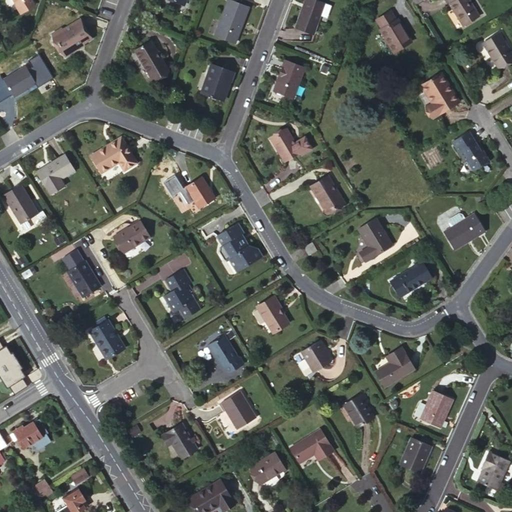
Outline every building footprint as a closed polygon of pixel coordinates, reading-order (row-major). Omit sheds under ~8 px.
[(12,0),(16,5),(14,7),(19,15),(33,6),(29,0),(12,0)] [(235,43),(248,8),(227,0),(214,36),(235,43)] [(313,34),(324,3),(315,0),(304,0),(299,17),(300,18),(296,28),(313,34)] [(448,0),(451,4),(449,6),(462,26),(478,17),(467,0),(448,0)] [(399,29),(394,20),(380,28),(386,38),(384,39),(398,62),(415,51),(401,28),(399,29)] [(74,48),(81,44),(90,39),(79,21),(62,32),(61,30),(51,36),(64,57),(76,50),(74,48)] [(511,58),(511,56),(498,34),(482,44),(497,68),(511,58)] [(150,58),(144,47),(130,55),(147,84),(162,75),(152,57),(150,58)] [(293,98),(303,68),(284,61),(273,91),(293,98)] [(225,83),(229,85),(233,73),(211,65),(206,77),(209,78),(203,95),(212,97),(212,95),(220,97),(225,83)] [(36,85),(25,67),(3,80),(14,99),(36,85)] [(458,104),(441,75),(421,87),(433,105),(427,110),(433,120),(458,104)] [(209,78),(206,77),(200,93),(203,95),(209,78)] [(223,102),(229,85),(225,83),(220,97),(212,95),(212,97),(223,102)] [(284,131),(270,139),(283,162),(298,153),(299,156),(310,149),(303,138),(293,144),(284,131)] [(480,152),(468,133),(451,142),(464,163),(466,162),(472,171),(488,162),(481,151),(480,152)] [(120,139),(90,156),(100,173),(118,163),(122,171),(134,164),(120,139)] [(64,155),(35,172),(45,189),(74,171),(64,155)] [(343,203),(327,176),(310,187),(326,214),(343,203)] [(201,178),(185,187),(198,209),(214,199),(201,178)] [(36,215),(19,186),(2,197),(20,225),(36,215)] [(451,228),(443,232),(454,251),(484,233),(473,214),(464,219),(451,228)] [(448,223),(451,228),(464,219),(461,215),(458,214),(449,220),(448,223)] [(358,254),(364,263),(391,246),(374,219),(356,230),(367,248),(358,254)] [(139,223),(114,239),(123,253),(148,237),(139,223)] [(226,256),(230,262),(235,264),(246,258),(248,261),(260,253),(256,246),(248,246),(248,247),(245,247),(238,236),(239,235),(241,231),(237,223),(216,235),(221,245),(219,246),(217,251),(222,258),(226,256)] [(305,248),(306,251),(310,256),(317,251),(313,244),(305,248)] [(52,266),(59,277),(67,290),(64,292),(71,304),(90,293),(74,267),(71,269),(65,258),(52,266)] [(235,264),(230,262),(235,270),(248,261),(246,258),(235,264)] [(420,264),(398,278),(400,283),(393,287),(399,296),(428,278),(420,264)] [(181,269),(179,270),(187,285),(190,283),(181,269)] [(162,281),(167,290),(172,287),(174,290),(169,293),(161,297),(171,313),(177,310),(183,320),(201,308),(187,285),(179,270),(162,281)] [(67,290),(59,277),(56,279),(64,292),(67,290)] [(400,283),(398,278),(390,282),(393,287),(400,283)] [(274,297),(256,308),(272,333),(288,323),(282,314),(284,313),(274,297)] [(123,350),(106,322),(87,333),(93,342),(95,341),(106,360),(123,350)] [(241,365),(222,336),(206,346),(220,368),(222,366),(227,374),(241,365)] [(318,342),(301,353),(313,373),(329,362),(321,350),(323,349),(318,342)] [(0,370),(17,360),(12,352),(11,353),(6,346),(3,348),(0,343),(0,370)] [(413,371),(400,349),(385,357),(388,364),(374,372),(384,388),(413,371)] [(17,360),(0,370),(0,380),(4,388),(7,386),(12,395),(26,386),(21,378),(24,376),(20,369),(21,368),(17,360)] [(432,391),(419,420),(439,428),(451,400),(432,391)] [(254,419),(238,392),(220,403),(236,430),(254,419)] [(364,404),(366,403),(368,402),(362,393),(343,405),(357,427),(373,418),(369,411),(364,404)] [(40,425),(36,420),(23,428),(22,426),(10,433),(14,440),(17,438),(23,447),(41,436),(36,428),(40,425)] [(180,425),(163,435),(169,445),(171,444),(180,459),(195,450),(180,425)] [(319,431),(289,448),(299,464),(314,455),(317,460),(332,452),(319,431)] [(169,445),(163,435),(161,437),(166,447),(169,445)] [(410,439),(398,466),(419,476),(431,447),(410,439)] [(496,491),(509,461),(487,452),(480,468),(482,470),(476,482),(496,491)] [(273,453),(250,468),(259,484),(284,470),(273,453)] [(80,468),(70,475),(75,483),(85,476),(80,468)] [(31,494),(34,498),(36,497),(39,494),(50,487),(45,479),(28,490),(31,494)] [(195,511),(207,511),(217,506),(221,504),(225,510),(233,505),(218,482),(188,500),(195,511)] [(85,500),(78,488),(63,497),(72,511),(76,511),(85,508),(82,502),(85,500)]
